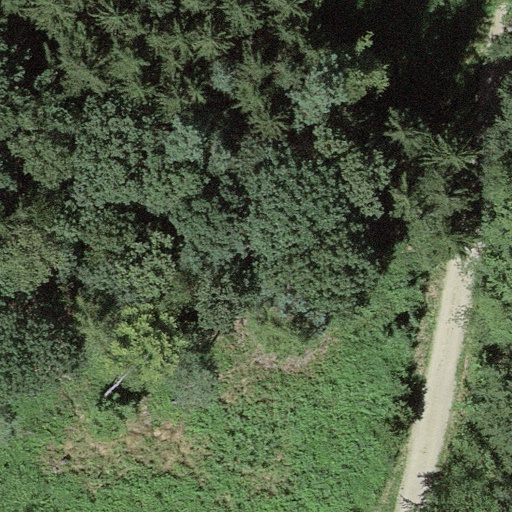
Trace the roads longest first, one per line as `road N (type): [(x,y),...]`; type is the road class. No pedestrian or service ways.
road 1 (motorway): [(0,303),(511,211)]
road 2 (track): [(408,511),(511,26)]
